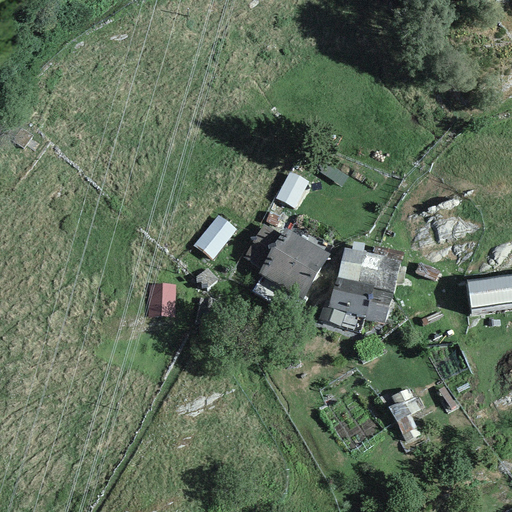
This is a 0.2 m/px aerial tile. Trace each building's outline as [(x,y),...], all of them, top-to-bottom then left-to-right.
[(308,184),(288,174),(275,200),(294,210),(308,184)] [(236,232),(218,217),(194,246),(213,261),(236,232)] [(330,257),(285,232),(282,236),(265,226),(246,260),(263,270),(250,293),(296,319),(330,257)] [(400,266),(344,251),(328,311),(384,326),(400,266)] [(218,282),(206,270),(197,279),(209,291),(218,282)] [(511,277),(466,283),(470,315),(511,309),(511,277)] [(175,287),(148,287),(148,318),(175,319),(175,287)] [(220,303),(200,300),(197,320),(217,322),(220,303)] [(395,407),(388,410),(402,436),(417,428),(411,417),(421,412),(409,389),(391,398),(395,407)]
